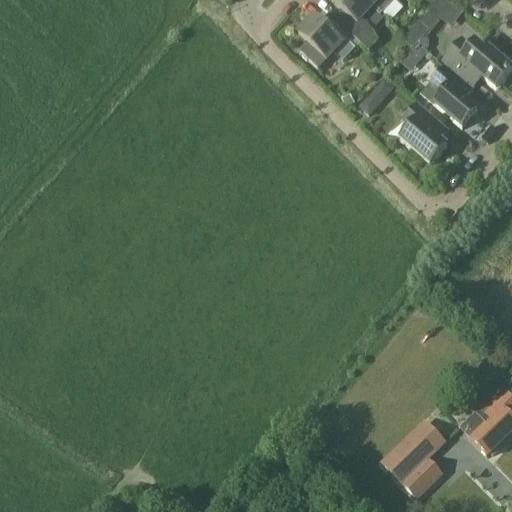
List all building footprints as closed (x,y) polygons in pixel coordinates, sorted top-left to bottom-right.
[(372,11),(360,0),(333,0),(331,2),(357,27),(349,35),(351,36),(370,54),(380,43),(365,18),(372,11)] [(360,0),(372,11),(380,18),(396,2),(393,0),(360,0)] [(427,13),(439,25),(453,9),(452,8),(452,9),(439,0),(427,13)] [(345,42),(351,36),(349,35),(339,26),(330,35),(314,21),(298,38),(308,47),(300,56),(319,74),(335,56),(344,65),(356,53),(345,42)] [(430,33),(420,25),(404,42),(413,51),(430,33)] [(511,73),(511,72),(509,70),(509,69),(510,67),(510,66),(510,65),(510,64),(509,62),(508,61),(507,61),(506,60),(504,60),(503,60),(502,60),(501,61),(500,62),(487,51),(485,54),(475,46),(471,51),(462,43),(443,64),(464,82),(473,73),(495,93),(511,73)] [(410,75),(427,57),(417,47),(400,66),(410,75)] [(467,90),(446,71),(430,89),(442,100),(435,108),(462,132),(477,114),(460,99),(467,90)] [(379,81),(360,111),(371,118),(391,89),(379,81)] [(434,123),(417,108),(402,125),(410,131),(400,143),(430,169),(447,150),(427,132),(434,123)] [(511,402),(510,401),(511,399),(511,396),(508,389),(509,388),(499,371),(490,376),(461,404),(472,415),(456,430),(471,445),(472,445),(487,460),(511,436),(511,402)] [(422,421),(377,464),(415,504),(443,477),(428,461),(445,445),(422,421)]
